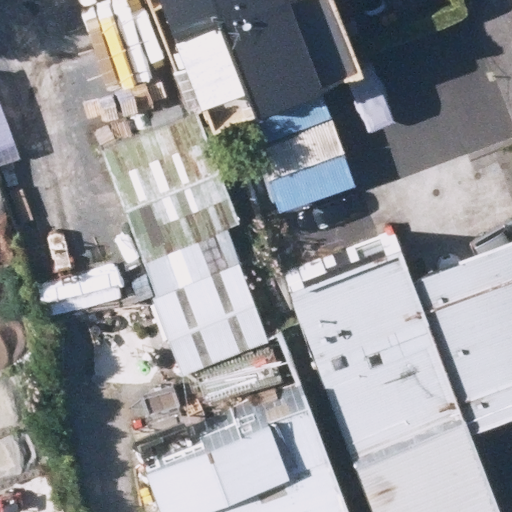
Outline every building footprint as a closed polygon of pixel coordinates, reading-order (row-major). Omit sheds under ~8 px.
[(349,33),(336,0),(159,0),(195,92),(349,33)] [(192,94),(93,131),(137,247),(235,211),(192,94)] [(282,272),(348,451),(464,409),(511,391),(511,276),(496,234),(395,272),(381,235),(282,272)] [(233,250),(147,281),(174,359),(261,328),(233,250)] [(346,511),(296,374),(132,435),(159,511),(346,511)] [(502,511),(464,409),(348,451),(371,511),(502,511)]
